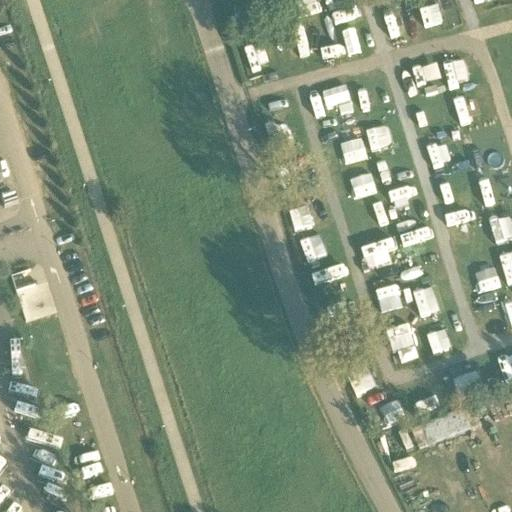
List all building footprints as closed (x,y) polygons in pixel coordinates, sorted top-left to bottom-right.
[(297,19),(315,15),(311,0),(293,0),(297,19)] [(418,8),(423,26),(443,21),(438,3),(418,8)] [(414,86),(429,83),(426,69),(411,72),(414,86)] [(465,128),(495,119),(488,97),(458,106),(465,128)] [(260,113),(267,140),(289,134),(282,107),(260,113)] [(486,205),(505,199),(500,182),(481,188),(486,205)] [(461,212),(480,207),(475,188),(456,193),(461,212)] [(475,213),(453,222),(462,243),(484,234),(475,213)] [(511,236),(511,216),(511,214),(491,218),(496,240),(511,236)] [(329,254),(328,234),(308,235),(309,255),(329,254)] [(511,251),(502,254),(508,276),(511,274),(511,251)] [(457,381),(464,400),(484,392),(478,374),(457,381)]
